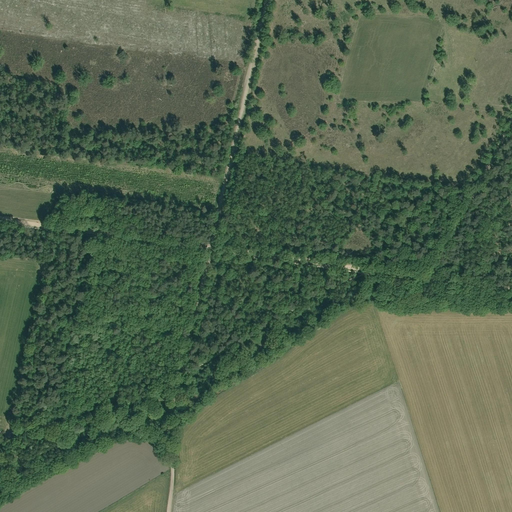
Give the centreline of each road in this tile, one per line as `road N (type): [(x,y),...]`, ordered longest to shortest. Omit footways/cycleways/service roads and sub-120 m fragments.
road 1 (track): [(266,0),(181,377)]
road 2 (track): [(0,219),(370,270)]
road 3 (track): [(181,377),(356,277)]
road 4 (track): [(431,279),(511,124)]
road 5 (track): [(181,377),(120,408),(26,429)]
